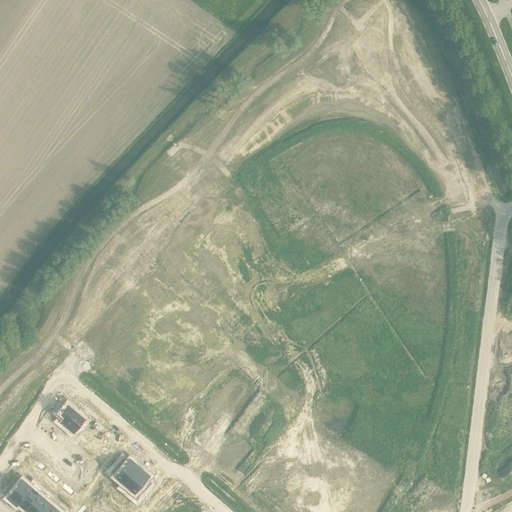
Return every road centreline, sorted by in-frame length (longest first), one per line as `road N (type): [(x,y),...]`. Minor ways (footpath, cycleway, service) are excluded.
road 1 (residential): [(63,376),(203,201),(258,158),(306,134),(346,129),(387,138),(432,177),(451,218),(457,282),(452,352),(433,427),(386,511)]
road 2 (residential): [(222,509),(287,427),(308,384),(322,336),(325,275)]
road 3 (residential): [(325,275),(256,328),(159,455)]
road 4 (residential): [(63,376),(159,455)]
